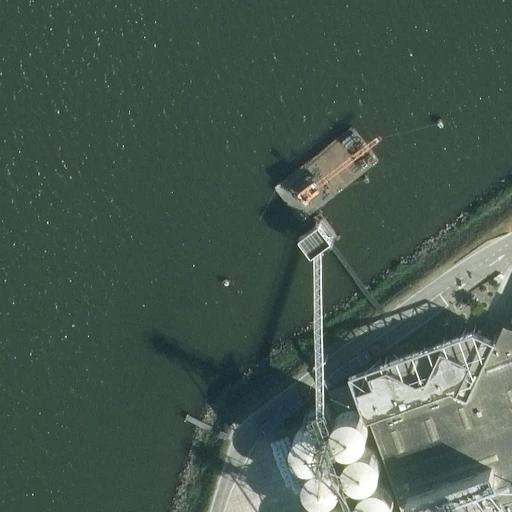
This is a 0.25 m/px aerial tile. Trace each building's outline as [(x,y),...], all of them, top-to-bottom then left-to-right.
[(478,329),(474,338),(465,334),(389,361),(390,364),(374,370),(378,380),(360,387),(367,407),(404,511),(511,511),(511,323),(504,319),(496,337),(478,329)] [(333,433),(344,443),(359,443),(368,432),(368,417),(357,407),(342,408),(333,419),(333,433)] [(294,448),(305,458),(319,457),(329,446),(329,432),(318,422),(303,423),(293,433),(294,448)] [(344,469),(355,479),(369,479),(379,468),(378,453),(368,444),(353,444),(343,455),(344,469)] [(306,483),(316,493),(331,492),(341,482),(340,467),(329,457),(315,458),(305,468),(306,483)] [(359,507),(364,511),(388,511),(394,506),(394,491),(383,481),(368,482),(358,492),(359,507)] [(318,511),(353,511),(353,504),(343,494),(328,494),(318,505),(318,511)]
